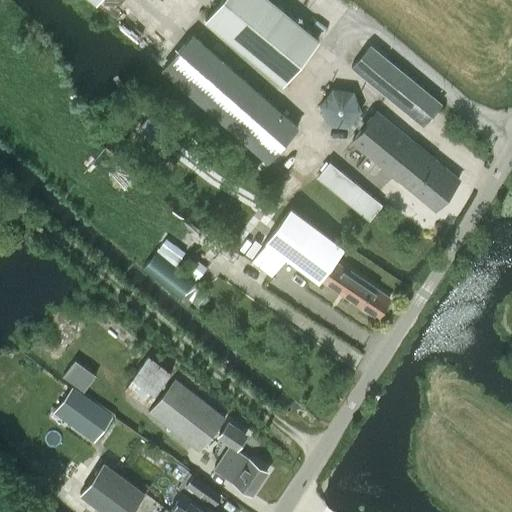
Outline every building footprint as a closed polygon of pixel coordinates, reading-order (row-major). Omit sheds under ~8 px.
[(222,0),(207,18),(284,82),(320,39),(273,0),(222,0)] [(204,93),(274,154),(299,126),(200,38),(176,65),(206,92),(204,93)] [(353,66),(423,124),(441,102),(371,44),(353,66)] [(319,104),(327,123),(348,127),(360,109),(353,89),(331,85),(319,104)] [(351,140),(434,208),(458,178),(375,110),(351,140)] [(320,179),(333,191),(337,187),(366,214),(377,201),(334,163),(320,179)] [(286,255),(318,280),(321,279),(376,316),(389,297),(356,275),(334,260),(333,259),(342,247),(290,208),(252,259),(271,274),(286,255)] [(145,262),(141,267),(179,297),(193,280),(178,267),(155,249),(145,262)] [(170,371),(147,354),(123,388),(146,404),(170,371)] [(95,373),(74,358),(62,375),(83,390),(95,373)] [(148,411),(198,450),(224,417),(174,377),(148,411)] [(56,408),(96,436),(111,415),(71,387),(56,408)] [(228,444),(212,467),(222,473),(237,450),(236,449),(247,434),(226,420),(215,435),(228,444)] [(222,473),(251,493),(266,470),(237,450),(222,473)] [(103,459),(79,492),(105,511),(129,511),(145,491),(103,459)] [(181,490),(170,506),(177,511),(211,511),(202,505),(207,498),(211,501),(219,492),(189,470),(177,487),(181,490)] [(43,511),(33,502),(24,511),(43,511)]
